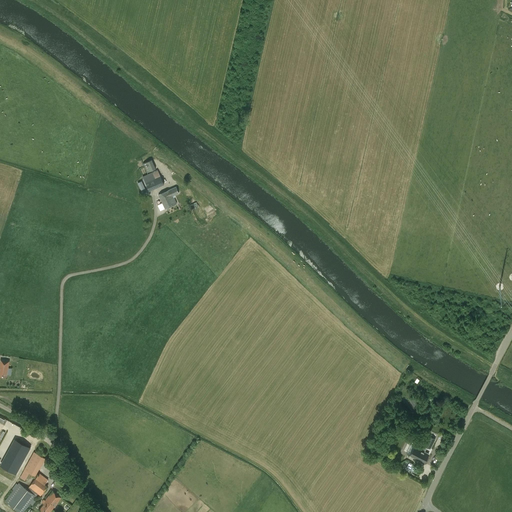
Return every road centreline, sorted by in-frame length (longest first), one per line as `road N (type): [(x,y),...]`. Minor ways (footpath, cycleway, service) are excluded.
road 1 (track): [(37,0),(288,197),(430,327),(494,368)]
road 2 (unclassified): [(424,505),(511,334)]
road 3 (unclassified): [(0,407),(38,429),(90,511)]
